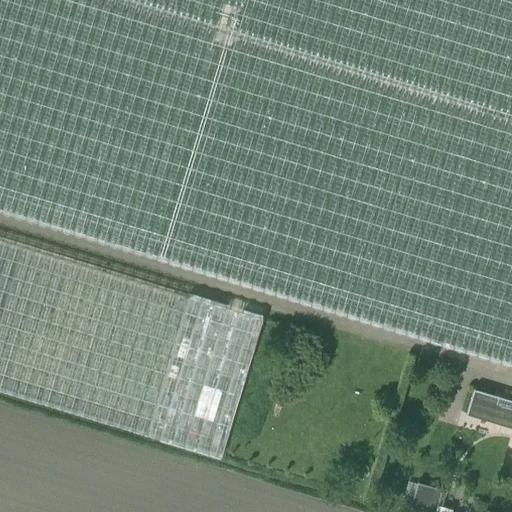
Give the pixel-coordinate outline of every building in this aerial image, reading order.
[(511,0),(0,0),(0,209),(511,363),(511,0)] [(189,296),(0,237),(0,388),(147,434),(189,296)] [(208,319),(200,344),(219,349),(213,369),(246,379),(263,323),(230,313),(227,325),(208,319)] [(316,339),(305,373),(324,379),(320,391),(337,396),(340,384),(358,389),(368,355),(352,349),(353,346),(334,340),(332,344),(316,339)] [(467,408),(492,416),(499,393),(474,385),(467,408)] [(442,486),(417,480),(417,482),(408,480),(404,497),(412,499),(410,504),(435,511),(442,486)]
